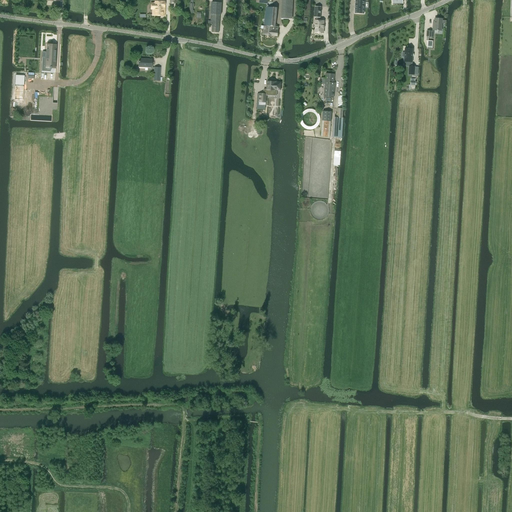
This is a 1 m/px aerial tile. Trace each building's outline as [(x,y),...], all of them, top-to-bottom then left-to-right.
[(291,0),(281,0),(281,18),(290,19),(291,0)] [(355,8),(355,13),(364,13),(364,0),(355,0),(355,6),(355,7),(355,8)] [(153,9),(152,16),(165,16),(165,1),(155,1),(155,3),(151,3),(151,9),(153,9)] [(211,21),(208,21),(208,24),(212,24),(212,32),(219,32),(220,15),(221,15),(222,2),(212,2),(211,21)] [(264,25),(263,35),(278,36),(278,30),(278,27),(275,26),(277,8),(266,7),(264,22),(265,22),(264,25)] [(316,25),(315,32),(319,33),(320,34),(322,34),(322,33),(323,33),(324,21),(320,21),(320,17),(321,7),(315,7),(314,17),(316,17),(316,20),(315,20),(315,25),(316,25)] [(433,25),(433,30),(441,31),(442,23),(444,24),(446,24),(446,20),(444,20),(442,20),(442,19),(435,18),(435,25),(433,25)] [(43,57),(42,71),(50,71),(50,68),(55,68),(56,45),(47,44),(46,52),(45,52),(42,52),(42,57),(43,57)] [(402,53),(402,57),(404,57),(404,66),(409,66),(408,74),(415,75),(415,66),(412,66),(413,48),(405,48),(405,53),(402,53)] [(139,59),(138,67),(151,67),(151,59),(139,59)] [(321,77),(321,83),(325,83),(325,88),(324,96),(333,97),(335,83),(333,83),(334,74),(326,74),(325,78),(321,77)] [(18,75),(14,75),(13,89),(15,89),(14,104),(20,105),(21,89),(18,89),(18,75)] [(268,82),(267,90),(273,90),(273,93),(277,93),(277,90),(280,90),(281,82),(277,82),(277,83),(275,83),(275,82),(271,82),(271,81),(269,81),(269,82),(268,82)] [(39,97),(38,115),(52,115),(52,110),(57,110),(57,103),(52,103),(52,97),(39,97)] [(332,112),(323,111),(322,120),(321,136),(330,137),(331,121),(331,122),(332,112)] [(337,117),(335,137),(342,138),(343,118),(342,118),(337,117)]
